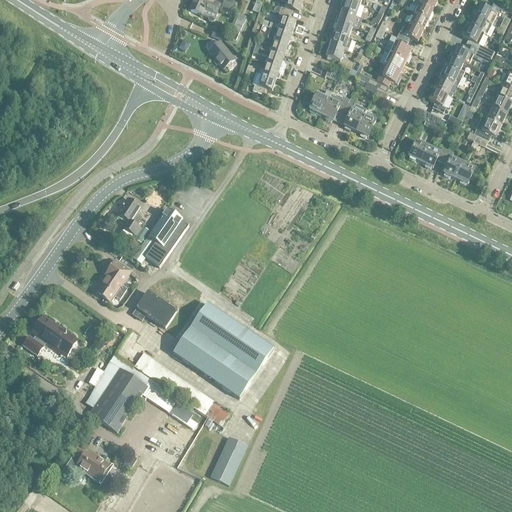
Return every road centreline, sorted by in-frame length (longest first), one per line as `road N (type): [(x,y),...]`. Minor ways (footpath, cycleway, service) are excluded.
road 1 (tertiary): [(0,329),(98,198),(193,151),(217,115)]
road 2 (secondary): [(511,255),(273,141)]
road 3 (primary): [(0,210),(85,169),(148,78)]
road 4 (residential): [(458,0),(378,164)]
road 5 (residential): [(283,121),(324,0)]
